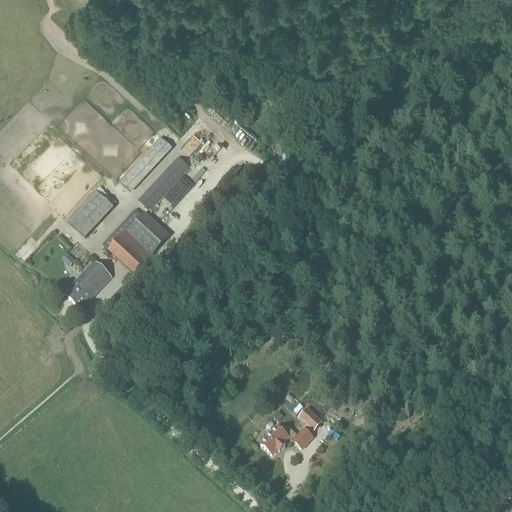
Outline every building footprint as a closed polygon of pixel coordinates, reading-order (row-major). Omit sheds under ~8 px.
[(131,195),(172,150),(160,139),(119,184),(131,195)] [(137,202),(148,213),(189,170),(178,159),(137,202)] [(85,240),(114,210),(95,193),(67,223),(85,240)] [(167,240),(140,216),(135,211),(102,246),(108,252),(108,253),(133,276),(151,256),(152,256),(167,240)] [(110,279),(93,263),(63,295),(80,311),(110,279)] [(306,410),(298,419),(307,427),(315,418),(306,410)] [(285,435),(277,428),(261,447),(272,457),(278,451),(279,453),(286,446),(284,445),(288,439),(293,443),(298,438),(289,430),(285,435)] [(304,431),(298,438),(293,443),(302,451),(313,439),(304,431)]
